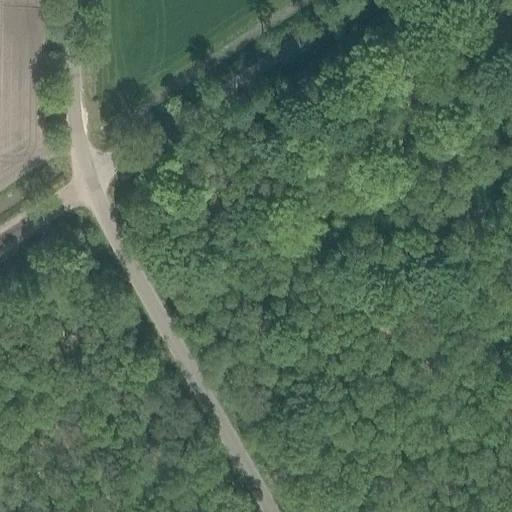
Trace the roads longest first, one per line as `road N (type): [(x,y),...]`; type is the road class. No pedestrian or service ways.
road 1 (tertiary): [(273,511),(86,185)]
road 2 (unclassified): [(86,185),(362,0)]
road 3 (tertiary): [(86,185),(72,108),(73,0)]
